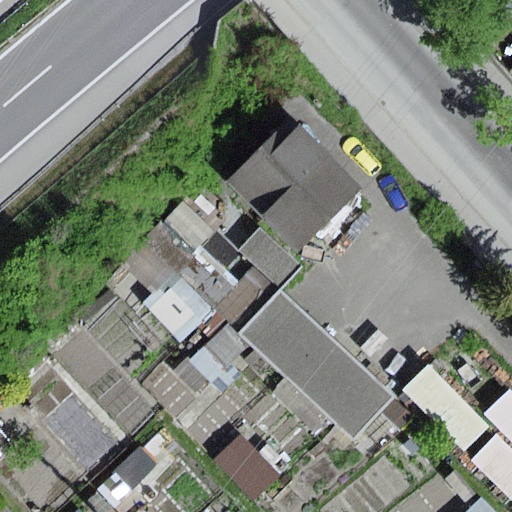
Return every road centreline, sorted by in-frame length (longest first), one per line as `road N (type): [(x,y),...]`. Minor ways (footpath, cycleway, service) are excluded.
road 1 (residential): [(337,0),(511,185)]
road 2 (motorway): [(0,112),(133,0)]
